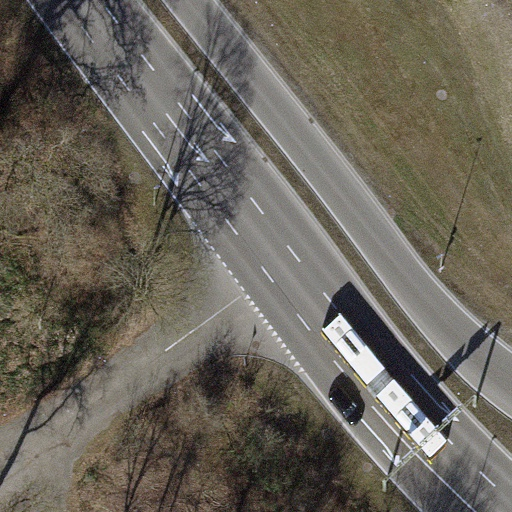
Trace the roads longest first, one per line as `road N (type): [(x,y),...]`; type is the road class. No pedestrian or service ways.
road 1 (secondary): [(511,374),(437,307),(193,0)]
road 2 (secondary): [(80,0),(381,386)]
road 3 (track): [(0,450),(279,262)]
road 4 (secondary): [(381,386),(434,423),(511,502)]
road 5 (secondary): [(381,386),(405,458),(456,511)]
